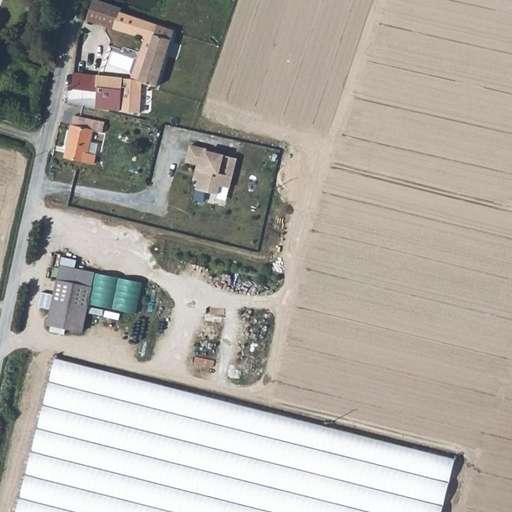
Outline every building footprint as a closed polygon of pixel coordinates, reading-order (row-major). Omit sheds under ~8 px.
[(124,10),(98,0),(93,0),(87,18),(153,40),(140,79),(139,82),(143,83),(159,87),(177,32),(122,13),(124,10)] [(123,89),(124,77),(76,71),(74,88),(98,91),(98,86),(123,89)] [(124,77),(123,89),(121,109),(140,111),(143,83),(139,82),(140,79),(124,77)] [(98,91),(97,107),(121,109),(123,89),(98,86),(98,91)] [(106,121),(75,115),(66,157),(94,162),(98,144),(90,142),(93,130),(103,132),(106,121)] [(225,152),(194,144),(186,175),(217,182),(225,152)] [(63,265),(59,280),(93,286),(96,272),(63,265)] [(119,301),(142,305),(146,282),(122,278),(119,301)] [(83,330),(93,286),(59,280),(49,323),(83,330)] [(442,511),(457,457),(57,357),(18,511),(442,511)]
